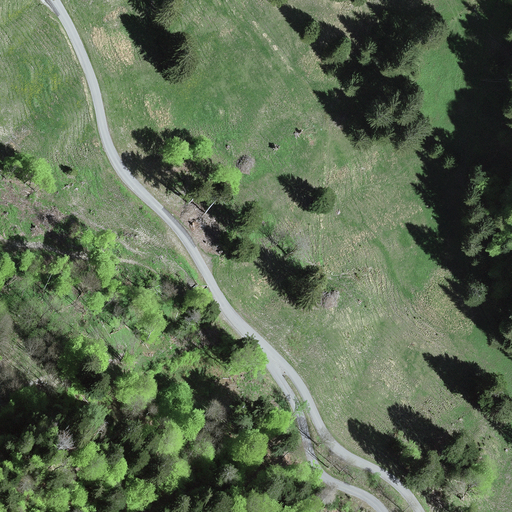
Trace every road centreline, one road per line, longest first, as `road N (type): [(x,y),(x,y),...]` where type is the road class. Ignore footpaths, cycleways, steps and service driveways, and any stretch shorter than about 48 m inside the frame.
road 1 (unclassified): [(54,0),(125,174),(175,227),(225,306),(293,375),(329,441),(391,479),(420,511)]
road 2 (track): [(382,511),(314,465),(283,365)]
